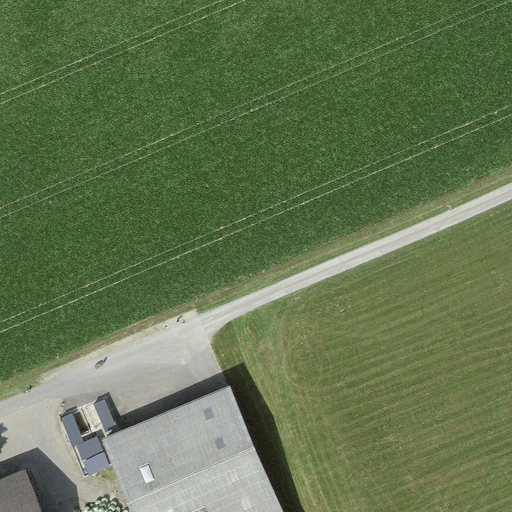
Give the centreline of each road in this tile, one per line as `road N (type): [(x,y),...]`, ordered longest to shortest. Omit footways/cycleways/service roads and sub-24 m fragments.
road 1 (track): [(202,330),(511,193)]
road 2 (unclassified): [(0,414),(202,330)]
